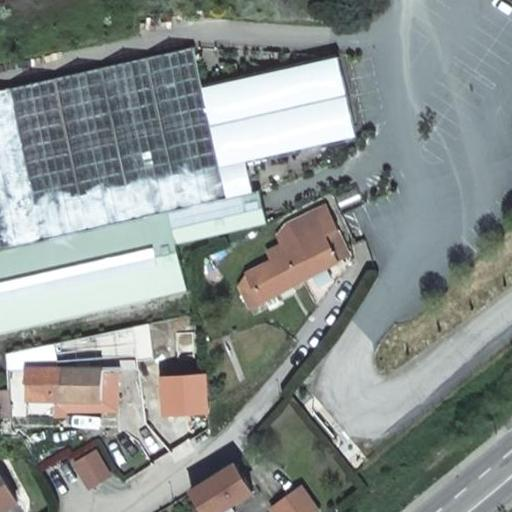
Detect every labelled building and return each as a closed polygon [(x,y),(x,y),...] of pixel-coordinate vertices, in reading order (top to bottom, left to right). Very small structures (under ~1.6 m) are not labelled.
[(0,247),(7,246),(42,238),(225,197),(192,48),(0,90),(0,247)] [(0,333),(187,290),(176,243),(266,221),(259,189),(225,197),(42,238),(7,246),(0,247),(0,333)] [(335,232),(337,231),(324,206),(284,226),(276,235),(284,253),(246,274),(260,302),(260,303),(282,291),(292,285),(311,275),(324,268),(347,256),(335,232)] [(246,274),(243,268),(233,274),(241,286),(247,306),(260,302),(246,274)] [(316,286),(329,279),(324,268),(311,275),(316,286)] [(284,294),(294,289),(292,285),(282,291),(284,294)] [(104,326),(103,343),(116,343),(118,327),(104,326)] [(83,400),(100,401),(101,381),(115,381),(115,368),(107,368),(107,360),(98,360),(98,368),(63,368),(61,399),(83,400)] [(63,368),(63,367),(25,369),(26,411),(51,411),(52,400),(61,399),(63,368)] [(173,407),(207,406),(205,375),(171,377),(173,407)] [(0,415),(11,414),(8,390),(0,389),(0,415)] [(229,511),(227,507),(251,491),(234,463),(189,491),(202,511),(229,511)] [(0,474),(0,511),(16,502),(0,474)] [(299,486),(271,507),(275,511),(314,511),(317,510),(299,486)]
